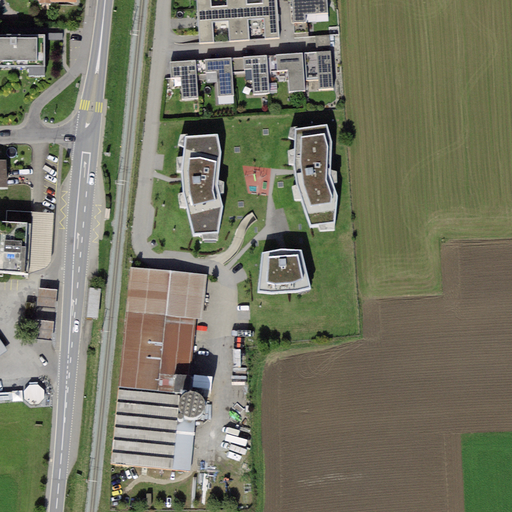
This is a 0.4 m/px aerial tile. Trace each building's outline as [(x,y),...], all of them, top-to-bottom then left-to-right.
[(275,0),(197,0),(200,43),(278,37),(275,0)] [(291,0),(293,24),(306,23),(305,14),(328,13),(326,0),(291,0)] [(306,23),(293,24),(294,38),(308,37),(307,23),(306,23)] [(57,32),(0,32),(0,67),(57,66),(57,32)] [(316,47),(331,46),(330,35),(315,37),(316,47)] [(331,52),(303,54),(305,81),(318,80),(319,90),(333,89),(331,52)] [(303,54),(266,56),(266,70),(287,69),(288,93),(306,92),(305,81),(303,54)] [(266,56),(230,59),(231,72),(252,70),(254,94),(268,93),(266,70),(266,56)] [(230,59),(194,61),(195,74),(217,73),(218,97),(232,96),(231,72),(230,59)] [(194,61),(170,62),(171,77),(181,76),(182,100),(196,99),(195,74),(194,61)] [(328,131),(298,133),(298,186),(313,231),(336,227),(341,202),(330,179),(333,154),(328,131)] [(218,139),(187,143),(183,178),(194,238),(220,236),(224,212),(218,190),(222,156),(218,139)] [(52,267),(55,217),(37,216),(34,266),(52,267)] [(30,229),(0,227),(0,278),(27,281),(30,229)] [(280,249),(262,252),(258,294),(270,296),(298,293),(312,290),(301,250),(280,249)] [(204,302),(206,279),(132,272),(114,468),(172,474),(186,321),(202,323),(204,302)] [(38,308),(57,310),(60,290),(40,288),(38,308)] [(102,289),(91,288),(88,317),(99,318),(102,289)] [(34,322),(36,304),(28,303),(26,323),(34,322)] [(56,322),(37,320),(35,340),(54,342),(56,322)] [(39,387),(30,387),(25,395),(26,403),(32,407),(41,407),(45,401),(45,393),(39,387)] [(198,419),(201,416),(204,413),(205,409),(205,405),(204,401),(202,398),(198,396),(195,395),(191,395),(187,396),(184,399),(182,402),(181,406),(181,410),(183,414),(185,417),(189,419),(193,420),(198,419)]
